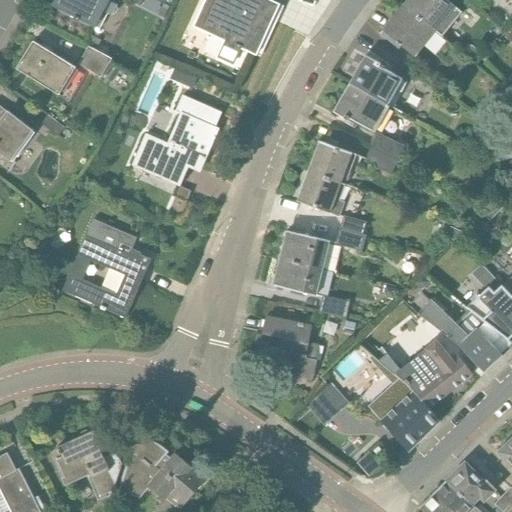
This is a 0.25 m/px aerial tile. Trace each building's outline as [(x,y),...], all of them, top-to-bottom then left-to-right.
[(55,0),(53,6),(100,30),(115,2),(111,0),(55,0)] [(204,0),(192,27),(259,57),(282,6),(269,0),(204,0)] [(408,0),(403,7),(436,32),(437,31),(439,33),(458,9),(446,0),(408,0)] [(416,58),(436,32),(403,7),(383,32),(416,58)] [(511,27),(503,36),(511,46),(511,44),(511,27)] [(17,69),(59,96),(77,68),(34,42),(17,69)] [(79,65),(101,78),(113,59),(89,47),(79,65)] [(350,85),(393,109),(407,84),(402,81),(403,80),(385,70),(388,65),(382,61),(380,64),(366,56),(350,85)] [(393,109),(350,85),(334,113),(349,121),(350,119),(375,133),(378,128),(382,131),(394,109),(393,109)] [(0,151),(13,161),(34,132),(0,106),(0,151)] [(147,134),(133,166),(180,186),(195,152),(207,157),(219,129),(182,113),(168,144),(147,134)] [(371,148),(398,161),(405,146),(378,134),(371,148)] [(309,172),(346,186),(358,155),(321,141),(309,172)] [(391,176),(398,161),(371,148),(364,163),(391,176)] [(346,186),(309,172),(298,201),(341,217),(347,202),(341,200),(346,186)] [(342,227),(365,234),(368,222),(345,216),(342,227)] [(337,244),(363,251),(368,235),(365,234),(342,227),(337,244)] [(281,258),(324,269),(331,241),(288,230),(281,258)] [(141,255),(142,253),(132,249),(130,255),(87,236),(63,292),(126,319),(151,260),(141,255)] [(324,269),(281,258),(275,284),(318,295),(324,269)] [(511,277),(504,286),(503,285),(502,286),(511,296),(511,277)] [(485,322),(508,341),(511,336),(511,296),(502,286),(496,292),(491,287),(468,308),(470,311),(485,322)] [(511,346),(511,343),(508,341),(485,322),(470,311),(456,323),(423,293),(411,306),(420,314),(460,347),(484,374),(504,356),(503,356),(511,346)] [(319,312),(347,318),(350,301),(323,296),(319,312)] [(309,344),(312,327),(267,317),(263,335),(285,339),(278,373),(313,380),(319,346),(309,344)] [(398,375),(430,408),(472,374),(458,355),(454,358),(438,339),(426,349),(426,350),(396,373),(398,375)] [(430,408),(398,375),(367,402),(410,450),(422,438),(440,421),(430,408)] [(308,408),(326,427),(349,404),(331,384),(328,386),(309,405),(307,407),(308,408)] [(58,448),(59,450),(57,450),(60,456),(61,455),(62,457),(58,459),(66,477),(63,478),(67,486),(91,476),(100,497),(118,489),(117,486),(124,465),(118,453),(105,459),(101,451),(103,450),(95,432),(58,448)] [(165,502),(167,499),(180,510),(206,480),(176,454),(173,457),(168,453),(170,450),(158,441),(150,437),(138,433),(120,488),(139,497),(148,487),(165,502)] [(511,439),(499,453),(511,465),(511,439)] [(374,451),(379,457),(384,453),(379,447),(374,451)] [(0,457),(0,490),(10,511),(41,511),(19,469),(16,470),(8,453),(0,457)] [(448,480),(474,506),(480,511),(499,511),(507,505),(511,509),(511,490),(510,489),(501,498),(483,480),(482,481),(465,464),(448,480)] [(433,496),(449,511),(480,511),(474,506),(448,480),(433,496)] [(199,495),(205,499),(212,491),(206,486),(199,495)] [(449,511),(433,496),(420,509),(423,511),(449,511)]
